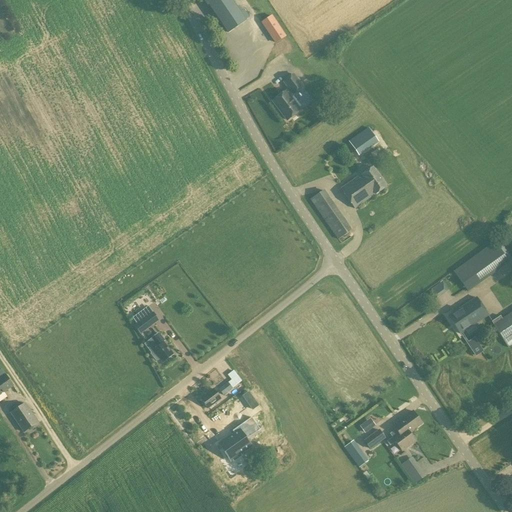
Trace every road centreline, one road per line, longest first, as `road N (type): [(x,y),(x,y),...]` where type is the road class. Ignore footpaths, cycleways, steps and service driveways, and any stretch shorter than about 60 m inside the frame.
road 1 (unclassified): [(78,467),(336,262)]
road 2 (unclassified): [(336,262),(262,149),(182,0)]
road 3 (unclassified): [(509,511),(336,262)]
road 4 (unclassified): [(78,467),(0,353)]
